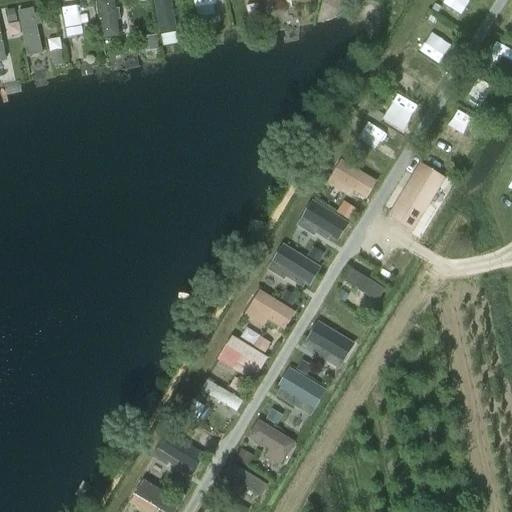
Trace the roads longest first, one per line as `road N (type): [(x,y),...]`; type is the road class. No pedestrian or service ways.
road 1 (track): [(191,511),(499,0)]
road 2 (track): [(367,220),(451,267),(511,251)]
